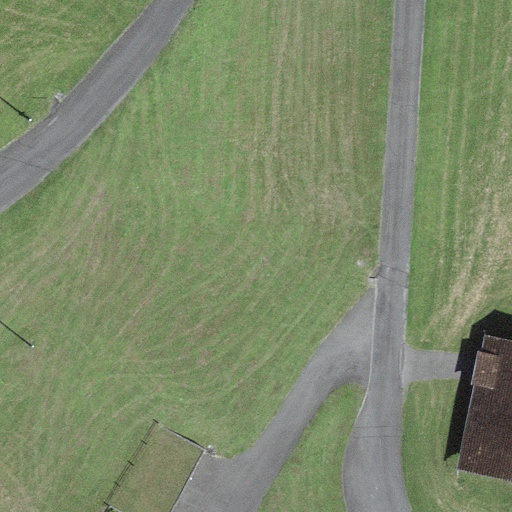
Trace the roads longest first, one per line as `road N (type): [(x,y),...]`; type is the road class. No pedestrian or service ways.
road 1 (unclassified): [(388,511),(384,383),(410,0)]
road 2 (unclassified): [(177,0),(89,110),(0,189)]
